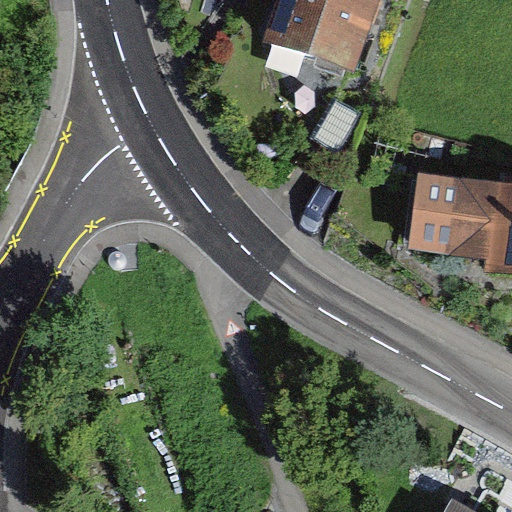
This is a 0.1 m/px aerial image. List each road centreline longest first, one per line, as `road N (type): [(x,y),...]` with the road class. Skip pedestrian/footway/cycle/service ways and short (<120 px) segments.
road 1 (residential): [(511,418),(273,278),(230,237),(147,117)]
road 2 (residential): [(0,313),(123,134),(147,117)]
road 3 (residential): [(147,117),(108,0)]
